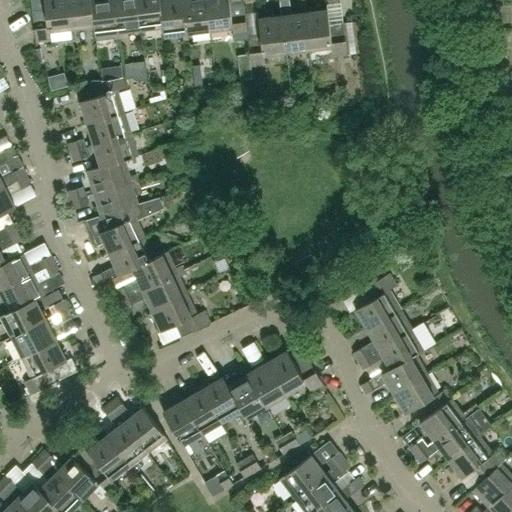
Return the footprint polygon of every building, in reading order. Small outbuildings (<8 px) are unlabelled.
[(49,33),(71,30),(67,0),(44,0),(45,9),(32,11),(35,43),(36,43),(50,41),(49,33)] [(67,0),(71,30),(93,28),(94,37),(95,37),(94,28),(90,0),(67,0)] [(90,0),(94,28),(95,37),(118,34),(117,25),(113,0),(90,0)] [(113,0),(117,25),(118,34),(140,31),(139,22),(136,0),(113,0)] [(163,38),(164,38),(159,0),(136,0),(139,22),(140,31),(162,28),(163,38)] [(187,35),(182,0),(159,0),(164,38),(187,35)] [(182,0),(187,35),(209,32),(205,0),(182,0)] [(247,36),(243,4),(229,5),(228,0),(205,0),(209,32),(232,29),(233,37),(247,36)] [(291,14),(288,0),(278,0),(280,15),(281,15),(286,54),(309,51),(304,12),(291,14)] [(347,55),(343,23),(329,25),(327,9),(304,12),(309,51),(332,49),(333,57),(347,55)] [(286,54),(281,15),(280,15),(258,18),(260,33),(247,35),(251,67),(265,65),(264,57),(286,54)] [(145,61),(124,63),(126,76),(132,75),(148,81),(145,61)] [(121,65),(114,66),(115,79),(122,78),(121,65)] [(202,76),(193,77),(194,86),(203,85),(202,76)] [(124,112),(117,90),(125,87),(122,78),(115,79),(90,82),(94,96),(80,101),(87,123),(124,112)] [(94,145),(131,133),(124,112),(87,123),(94,145)] [(138,155),(131,133),(94,145),(100,166),(86,170),(87,171),(138,155)] [(86,147),(83,138),(68,143),(70,152),(86,147)] [(0,161),(15,154),(11,146),(0,151),(0,161)] [(88,156),(86,147),(70,152),(73,161),(88,156)] [(131,181),(124,160),(138,156),(138,155),(87,171),(93,193),(131,181)] [(26,175),(22,167),(1,178),(0,177),(0,189),(5,187),(12,184),(11,183),(26,175)] [(9,195),(30,184),(26,175),(11,183),(12,184),(5,187),(0,189),(0,215),(16,207),(9,195)] [(138,204),(131,181),(93,193),(100,215),(138,204)] [(86,195),(84,186),(68,191),(71,200),(86,195)] [(19,209),(36,202),(32,192),(15,200),(19,209)] [(89,204),(86,195),(71,200),(74,208),(89,204)] [(144,237),(135,215),(142,213),(138,204),(100,215),(99,216),(103,230),(99,232),(109,253),(144,237)] [(2,239),(17,231),(13,223),(0,229),(0,239),(2,238),(2,239)] [(6,262),(0,251),(21,240),(17,231),(2,239),(2,238),(0,239),(0,265),(6,263),(6,262)] [(97,284),(132,268),(168,251),(167,250),(154,257),(144,237),(109,253),(115,265),(93,275),(97,284)] [(120,299),(177,272),(184,269),(182,264),(175,267),(168,251),(132,268),(138,279),(116,290),(120,299)] [(33,274),(40,270),(40,271),(55,264),(50,255),(29,266),(23,254),(6,262),(6,263),(0,265),(0,291),(34,275),(33,274)] [(44,295),(37,283),(59,271),(55,263),(55,264),(40,271),(40,270),(33,274),(34,275),(0,291),(0,294),(9,312),(35,299),(36,300),(44,295)] [(124,307),(146,297),(151,309),(187,293),(179,276),(186,273),(184,269),(177,272),(120,299),(124,307)] [(401,310),(390,290),(396,286),(389,273),(383,277),(361,290),(368,302),(355,309),(367,329),(401,310)] [(151,309),(161,331),(175,324),(181,336),(210,323),(204,310),(197,313),(187,293),(151,309)] [(0,317),(10,337),(10,338),(46,320),(45,319),(36,300),(35,299),(9,312),(0,316),(0,317)] [(67,309),(63,300),(49,307),(52,315),(53,316),(67,309)] [(45,319),(46,320),(10,338),(21,358),(56,340),(50,328),(71,317),(67,309),(53,316),(52,315),(45,319)] [(358,361),(412,329),(401,310),(367,329),(373,340),(353,352),(358,361)] [(390,369),(424,349),(412,329),(358,361),(363,369),(383,358),(389,368),(390,369)] [(31,395),(59,380),(53,368),(67,360),(56,340),(21,358),(31,379),(24,382),(31,395)] [(427,373),(416,355),(424,350),(424,349),(390,369),(389,368),(383,372),(381,373),(361,385),(366,394),(386,382),(393,393),(427,373)] [(319,377),(307,356),(294,363),(287,350),(267,362),(287,396),(306,384),(310,391),(323,384),(319,377)] [(195,360),(205,379),(215,374),(204,355),(195,360)] [(287,396),(267,362),(247,373),(267,407),(285,397),(287,396)] [(247,419),(267,407),(247,373),(242,365),(223,376),(228,384),(227,384),(247,419)] [(451,398),(446,389),(439,393),(427,373),(393,393),(405,413),(418,405),(425,418),(451,398)] [(246,419),(247,419),(227,384),(228,384),(223,376),(203,388),(223,422),(242,411),(246,419)] [(183,399),(203,433),(223,422),(203,388),(191,395),(183,399)] [(127,408),(118,396),(110,402),(119,414),(120,414),(120,413),(127,408)] [(465,417),(451,398),(425,418),(419,422),(433,441),(434,441),(465,417)] [(183,445),(203,433),(183,399),(163,411),(183,445)] [(149,452),(125,420),(120,414),(119,414),(110,402),(102,408),(117,427),(107,434),(131,466),(149,452)] [(143,406),(125,420),(149,452),(167,438),(143,406)] [(465,417),(434,441),(433,441),(427,445),(415,455),(420,463),(440,449),(448,459),(479,435),(465,417)] [(300,444),(292,430),(283,435),(291,449),(300,444)] [(112,480),(131,466),(107,434),(88,449),(97,461),(112,480)] [(291,449),(283,435),(275,439),(283,453),(291,449)] [(506,458),(499,449),(493,453),(479,435),(448,459),(461,478),(474,468),(483,480),(500,463),(500,464),(506,458)] [(415,455),(427,445),(422,438),(409,448),(415,455)] [(56,460),(45,449),(38,455),(49,467),(50,466),(56,460)] [(331,468),(344,458),(339,450),(326,460),(331,467),(331,468)] [(260,467),(252,453),(244,458),(252,472),(260,467)] [(311,454),(279,478),(294,496),(325,472),(311,454)] [(33,481),(32,481),(62,511),(71,511),(83,500),(55,472),(50,466),(49,467),(38,455),(31,462),(48,479),(40,488),(33,481)] [(86,469),(86,470),(71,455),(55,472),(83,500),(99,484),(100,483),(86,469)] [(252,472),(244,458),(235,463),(244,477),(252,472)] [(331,481),(350,466),(344,458),(331,468),(331,467),(325,472),(294,496),(305,511),(310,511),(339,491),(331,481)] [(112,480),(97,461),(86,469),(100,483),(99,484),(108,493),(117,486),(112,480)] [(481,511),(475,506),(468,511),(482,511),(511,483),(511,475),(500,464),(500,463),(483,480),(472,490),(487,506),(481,511)] [(232,483),(224,469),(216,474),(224,488),(232,483)] [(17,485),(5,474),(0,479),(0,482),(10,492),(17,485)] [(358,476),(345,486),(351,494),(364,484),(358,476)] [(61,511),(62,511),(32,481),(16,498),(30,511),(56,511),(59,510),(61,511)] [(10,492),(0,482),(0,495),(3,499),(10,492)] [(278,482),(267,489),(274,501),(286,493),(278,482)] [(511,511),(511,483),(482,511),(511,511)] [(310,511),(348,511),(353,509),(345,498),(351,494),(345,486),(339,491),(310,511)] [(30,511),(16,498),(1,511),(30,511)]
